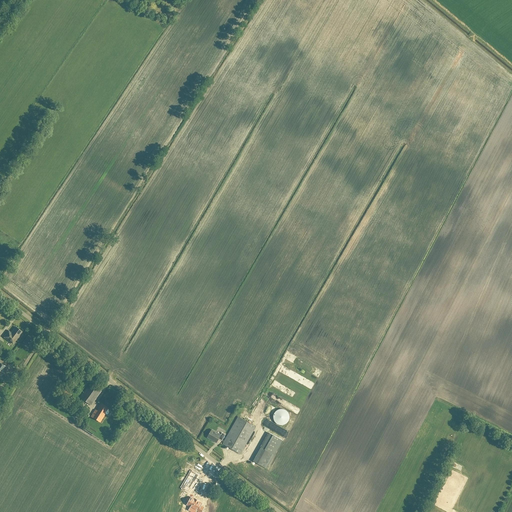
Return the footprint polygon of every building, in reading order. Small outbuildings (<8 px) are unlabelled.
[(18,337),(22,332),(16,327),(11,334),(8,332),(4,337),(13,344),(16,340),(19,337),(18,337)] [(32,348),(36,342),(28,336),(24,342),(32,348)] [(68,399),(72,395),(64,389),(60,394),(68,399)] [(82,395),(80,398),(91,406),(93,403),(82,395)] [(109,410),(108,409),(109,408),(101,403),(96,410),(91,417),(100,422),(105,414),(106,415),(108,414),(110,411),(109,410)] [(283,409),(281,409),(280,409),(279,409),(277,410),(276,411),(275,412),(274,413),(274,415),(273,417),(273,418),(274,420),(274,421),(275,423),(277,424),(280,425),(283,425),(285,424),(286,423),(288,422),(288,421),(289,419),(289,417),(289,416),(289,415),(288,413),(287,412),(286,411),(284,410),(283,409)] [(240,454),(256,427),(238,417),(223,444),(240,454)] [(222,433),(221,435),(212,430),(207,437),(217,443),(219,439),(222,441),(225,435),(222,433)] [(440,511),(444,511),(475,446),(464,442),(434,509),(440,511)] [(261,447),(253,461),(266,469),(274,455),(261,447)] [(511,465),(500,460),(478,511),(495,511),(511,472),(511,465)] [(191,471),(187,478),(194,482),(198,475),(191,471)] [(198,496),(197,499),(204,502),(212,482),(202,478),(195,495),(198,496)] [(191,498),(187,505),(190,507),(189,510),(191,511),(195,511),(197,511),(198,511),(201,511),(204,508),(201,506),(202,504),(199,502),(195,500),(191,498)]
